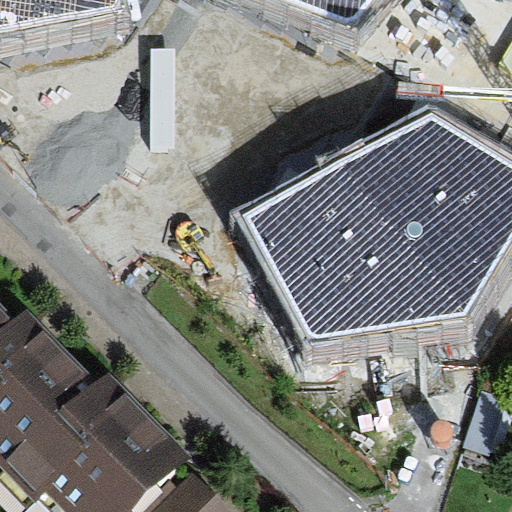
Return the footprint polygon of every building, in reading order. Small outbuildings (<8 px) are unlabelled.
[(0,0),(0,46),(111,24),(107,0),(0,0)] [(274,0),(356,29),(378,0),(274,0)] [(511,182),(437,135),(250,230),(314,346),(466,320),(511,241),(511,182)] [(0,333),(15,320),(0,303),(0,397),(14,385),(0,370),(0,333)] [(0,370),(14,385),(0,397),(0,463),(36,503),(47,493),(95,447),(60,411),(93,380),(45,329),(27,310),(15,320),(0,333),(0,370)] [(95,447),(47,493),(65,511),(137,511),(192,460),(127,392),(105,369),(93,380),(60,411),(95,447)] [(231,511),(196,476),(159,511),(231,511)]
